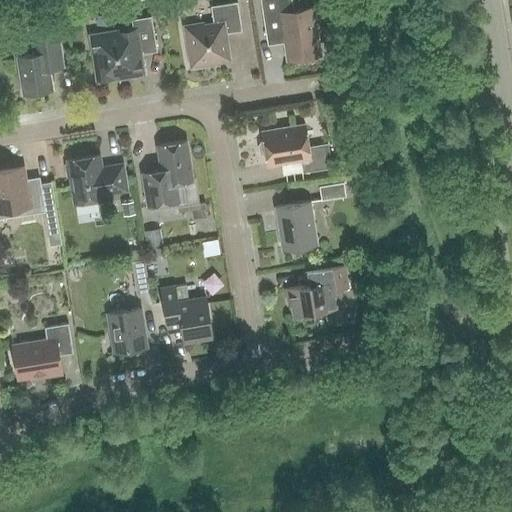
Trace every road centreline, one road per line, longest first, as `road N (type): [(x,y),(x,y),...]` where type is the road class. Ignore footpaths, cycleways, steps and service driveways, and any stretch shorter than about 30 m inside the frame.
road 1 (residential): [(249,362),(511,321)]
road 2 (residential): [(249,362),(103,385),(0,437)]
road 3 (residential): [(249,362),(209,104)]
road 4 (residential): [(0,138),(209,104)]
road 5 (unclassified): [(511,146),(488,0)]
road 6 (residential): [(209,104),(343,80)]
